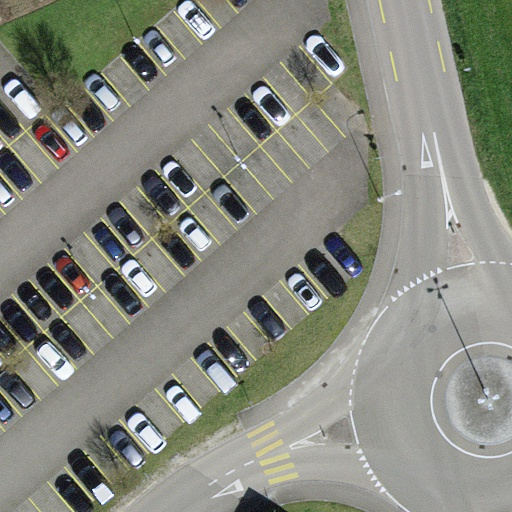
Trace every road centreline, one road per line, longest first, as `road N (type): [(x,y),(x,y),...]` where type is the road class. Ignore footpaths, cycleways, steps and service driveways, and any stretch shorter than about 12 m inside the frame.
road 1 (tertiary): [(467,298),(403,0)]
road 2 (unclassified): [(384,411),(270,453),(170,511)]
road 3 (tertiary): [(384,411),(393,443),(438,490),(502,501)]
road 4 (tertiary): [(467,298),(413,326),(385,380),(384,411)]
